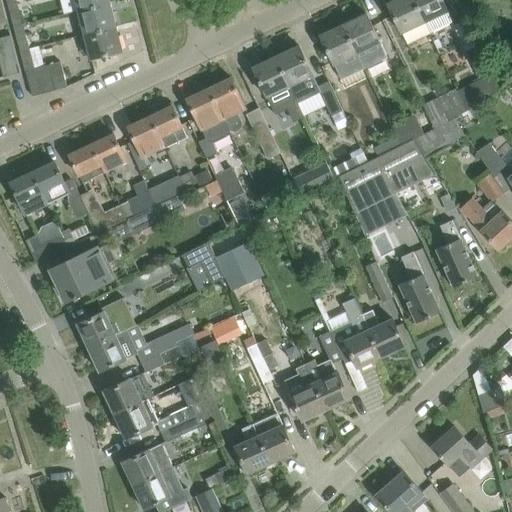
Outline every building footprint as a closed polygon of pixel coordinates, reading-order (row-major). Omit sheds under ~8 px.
[(110,2),(109,0),(75,0),(78,11),(110,2)] [(414,0),(394,0),(388,3),(393,15),(401,31),(407,44),(430,33),(424,22),(414,0)] [(430,33),(453,22),(447,11),(442,0),(414,0),(424,22),(430,33)] [(23,25),(17,1),(8,3),(14,27),(23,25)] [(78,11),(84,35),(116,27),(110,2),(78,11)] [(348,22),(343,24),(358,55),(380,44),(366,14),(348,22)] [(465,51),(477,46),(465,20),(453,26),(465,51)] [(343,24),(320,35),(335,66),(358,55),(343,24)] [(23,25),(14,27),(20,51),(29,49),(23,25)] [(84,35),(91,59),(122,51),(116,27),(84,35)] [(0,48),(0,50),(13,46),(10,35),(0,37),(0,48)] [(299,45),(276,56),(297,100),(298,103),(310,97),(302,81),(313,76),(313,75),(299,45)] [(20,73),(13,46),(0,50),(1,51),(0,50),(0,64),(3,77),(20,73)] [(477,46),(465,51),(479,79),(491,74),(477,46)] [(38,47),(29,49),(20,51),(25,71),(37,68),(43,66),(38,47)] [(276,56),(253,67),(274,111),(297,100),(276,56)] [(48,65),(55,90),(67,87),(60,62),(48,65)] [(43,66),(37,68),(44,93),(55,90),(48,65),(43,66)] [(32,96),(44,93),(37,68),(25,71),(32,96)] [(484,89),(462,101),(467,109),(481,101),(490,96),(499,90),(492,76),(481,83),(484,89)] [(231,78),(209,88),(224,119),(229,130),(230,130),(231,130),(232,131),(233,131),(234,131),(235,130),(236,130),(237,130),(237,129),(238,129),(239,128),(240,128),(240,127),(240,126),(241,126),(241,125),(241,124),(236,113),(246,108),(241,99),(231,78)] [(323,83),(317,87),(319,91),(325,104),(330,116),(342,110),(329,81),(323,83)] [(209,88),(187,99),(197,120),(201,129),(224,119),(209,88)] [(434,128),(456,117),(460,115),(459,113),(467,109),(462,101),(456,88),(423,105),(434,128)] [(187,137),(182,126),(172,106),(150,116),(165,147),(187,137)] [(259,106),(245,113),(266,159),(281,152),(259,106)] [(390,125),(395,135),(400,145),(416,137),(416,138),(425,133),(415,113),(390,125)] [(150,116),(128,127),(143,158),(165,147),(150,116)] [(456,117),(434,128),(425,133),(416,138),(428,157),(468,137),(456,117)] [(114,133),(91,144),(104,172),(127,161),(114,133)] [(400,145),(395,135),(374,145),(378,155),(400,145)] [(376,158),(394,191),(435,172),(413,139),(379,156),(376,158)] [(489,142),(476,150),(490,173),(492,177),(508,168),(500,157),(489,142)] [(82,182),(104,172),(91,144),(69,154),(82,182)] [(206,158),(211,168),(216,180),(221,188),(238,226),(253,219),(241,193),(245,191),(224,149),(206,158)] [(350,156),(328,167),(333,176),(354,166),(350,156)] [(408,213),(394,191),(376,158),(369,161),(340,176),(366,234),(408,213)] [(55,161),(32,172),(47,204),(68,194),(68,203),(76,219),(88,213),(80,195),(72,180),(65,183),(55,161)] [(333,176),(328,167),(326,161),(294,177),(302,192),(333,176)] [(179,197),(216,180),(211,168),(195,175),(192,171),(179,177),(186,192),(178,195),(179,197)] [(25,214),(47,204),(32,172),(10,182),(25,214)] [(490,173),(477,182),(490,200),(492,201),(503,193),(492,177),(490,173)] [(156,206),(178,195),(186,192),(179,177),(172,180),(175,186),(152,197),(156,206)] [(193,202),(221,188),(216,180),(179,197),(178,195),(156,206),(146,210),(134,216),(127,219),(120,223),(111,227),(108,228),(115,243),(194,205),(193,202)] [(292,180),(260,195),(268,212),(273,209),(299,196),(292,180)] [(330,182),(320,187),(325,197),(335,192),(330,182)] [(93,189),(80,195),(88,213),(97,233),(108,228),(111,227),(93,189)] [(458,206),(449,192),(441,195),(448,211),(458,206)] [(142,201),(146,210),(156,206),(152,197),(152,196),(142,201)] [(472,198),(461,207),(471,218),(482,230),(481,231),(499,250),(511,237),(511,221),(502,211),(492,201),(490,200),(482,209),(472,198)] [(120,205),(127,219),(134,216),(130,207),(127,201),(120,205)] [(120,223),(127,219),(120,205),(113,208),(120,223)] [(440,225),(448,243),(436,249),(453,287),(477,276),(460,239),(452,220),(440,225)] [(69,229),(61,233),(68,247),(76,243),(74,240),(70,232),(69,229)] [(37,235),(26,241),(35,262),(60,250),(60,251),(68,247),(61,233),(41,243),(37,235)] [(209,242),(184,254),(190,266),(201,260),(213,283),(226,277),(209,242)] [(76,300),(79,299),(77,295),(88,289),(89,291),(116,278),(108,263),(117,259),(109,243),(52,270),(60,288),(58,288),(65,303),(75,298),(76,300)] [(250,244),(218,259),(233,291),(265,276),(250,244)] [(424,274),(413,251),(401,257),(411,279),(399,284),(416,322),(440,312),(424,274)] [(377,259),(366,264),(383,301),(393,296),(377,259)] [(329,330),(342,358),(345,363),(354,359),(358,368),(381,357),(368,329),(361,312),(354,296),(342,302),(345,310),(325,320),(329,330)] [(88,347),(116,334),(126,329),(135,325),(124,302),(77,324),(88,347)] [(373,307),(361,312),(368,329),(381,357),(405,346),(392,318),(380,323),(373,307)] [(154,340),(160,354),(178,345),(176,342),(193,334),(194,334),(189,324),(154,340)] [(250,329),(257,345),(273,379),(284,375),(261,324),(250,329)] [(88,347),(99,371),(138,353),(126,329),(116,334),(88,347)] [(314,359),(305,363),(314,381),(326,410),(350,399),(337,371),(336,372),(332,363),(342,358),(329,330),(319,335),(329,357),(316,363),(314,359)] [(193,334),(176,342),(178,345),(183,356),(199,348),(193,334)] [(178,345),(160,354),(142,362),(147,372),(183,356),(178,345)] [(264,383),(273,379),(257,345),(248,349),(264,383)] [(326,410),(314,381),(305,363),(295,367),(304,386),(290,392),(303,420),(326,410)] [(103,391),(114,414),(148,399),(155,395),(144,372),(132,378),(103,391)] [(507,404),(501,387),(478,395),(484,412),(507,404)] [(214,395),(204,400),(218,432),(229,427),(214,395)] [(148,399),(114,414),(126,438),(158,423),(159,422),(148,399)] [(158,423),(162,431),(206,411),(202,402),(159,422),(158,423)] [(210,420),(206,411),(162,431),(161,432),(166,441),(210,420)] [(271,463),(295,452),(277,412),(253,422),(259,434),(271,463)] [(259,434),(253,422),(241,428),(246,440),(235,445),(247,473),(271,463),(259,434)] [(459,477),(491,449),(480,436),(470,444),(455,427),(432,447),(459,477)] [(122,462),(133,484),(172,466),(162,443),(122,462)] [(172,466),(133,484),(144,509),(172,496),(166,484),(178,479),(172,466)] [(212,475),(217,485),(236,476),(232,466),(212,475)] [(423,493),(404,471),(377,495),(391,511),(410,511),(415,508),(411,503),(423,493)] [(475,511),(454,482),(439,493),(449,506),(452,511),(475,511)] [(196,496),(203,511),(223,511),(212,488),(196,496)] [(0,511),(9,511),(5,497),(0,498),(0,511)]
